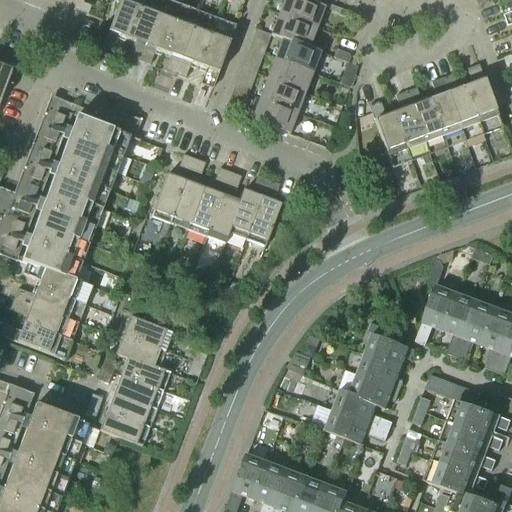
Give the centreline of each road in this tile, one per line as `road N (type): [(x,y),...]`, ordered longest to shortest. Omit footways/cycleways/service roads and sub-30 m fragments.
road 1 (tertiary): [(191,511),(244,371),(275,320),(304,288),(352,259)]
road 2 (residential): [(352,259),(318,167),(207,127)]
road 3 (residential): [(384,0),(366,56),(480,44)]
road 4 (tertiary): [(352,259),(511,196)]
road 5 (residential): [(207,127),(50,69)]
road 6 (residential): [(0,210),(50,69)]
road 7 (residential): [(207,127),(254,0)]
